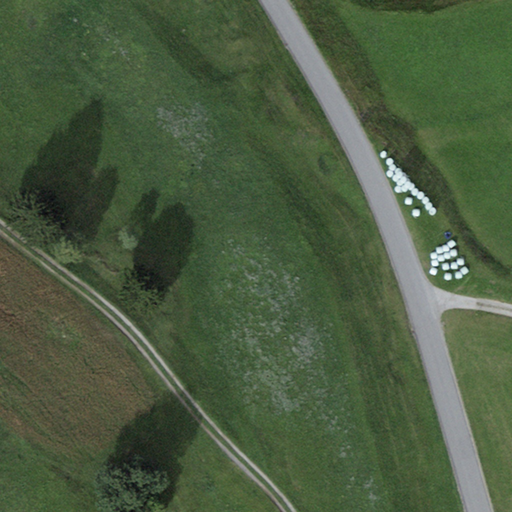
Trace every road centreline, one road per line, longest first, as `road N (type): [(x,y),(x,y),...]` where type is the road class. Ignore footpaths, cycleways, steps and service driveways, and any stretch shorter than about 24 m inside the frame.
road 1 (unclassified): [(275,0),(328,83),(419,306),(478,511)]
road 2 (track): [(289,511),(127,323),(0,226)]
